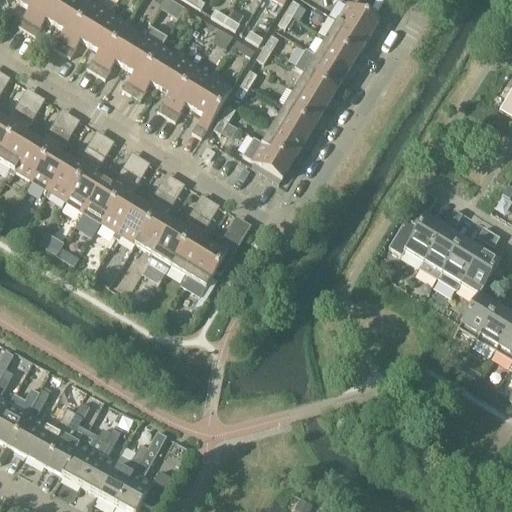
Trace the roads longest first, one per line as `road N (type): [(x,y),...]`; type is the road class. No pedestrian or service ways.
road 1 (residential): [(0,62),(281,220)]
road 2 (residential): [(281,220),(301,214),(433,1)]
